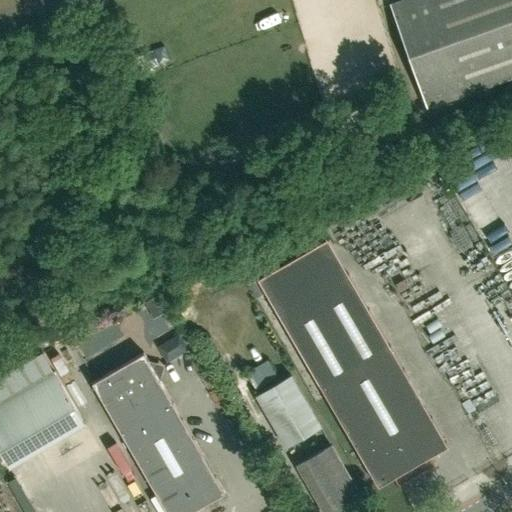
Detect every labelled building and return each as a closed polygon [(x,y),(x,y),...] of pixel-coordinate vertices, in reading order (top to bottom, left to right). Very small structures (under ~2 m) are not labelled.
[(428,106),(511,76),(511,0),(400,0),(391,3),(428,106)] [(297,344),(366,304),(329,239),(259,279),(297,344)] [(366,304),(297,344),(319,381),(379,486),(396,476),(400,484),(436,463),(431,456),(449,445),(388,341),(366,304)] [(168,511),(191,511),(226,492),(145,352),(93,382),(168,511)] [(0,450),(10,467),(86,423),(55,370),(0,402),(0,450)] [(286,446),(321,426),(292,375),(257,396),(286,446)] [(325,511),(333,511),(362,496),(332,443),(297,463),(325,511)]
